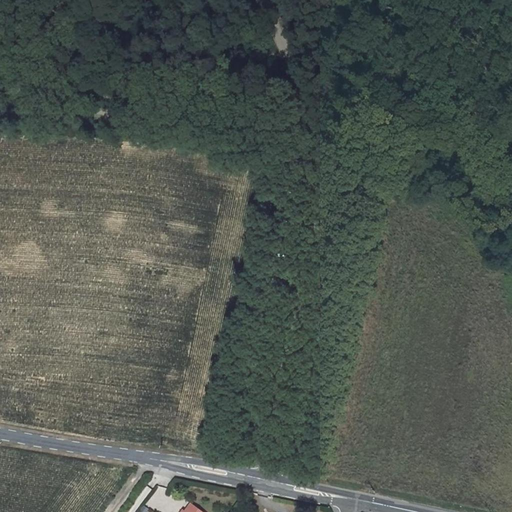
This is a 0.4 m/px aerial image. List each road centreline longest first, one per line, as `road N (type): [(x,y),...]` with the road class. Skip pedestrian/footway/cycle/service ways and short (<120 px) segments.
road 1 (track): [(323,147),(263,484)]
road 2 (tertiary): [(150,461),(357,503)]
road 3 (track): [(257,0),(323,147)]
road 4 (tertiary): [(0,432),(150,461)]
